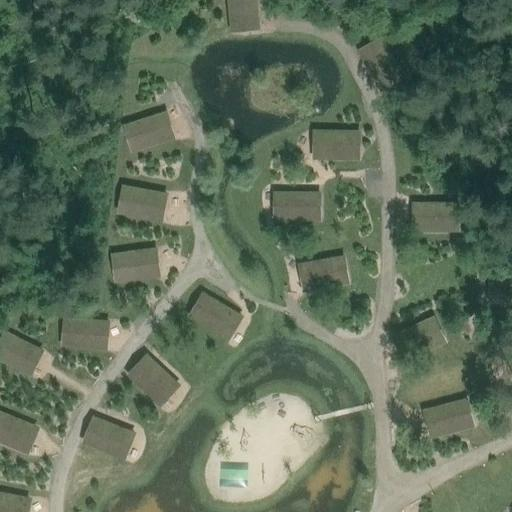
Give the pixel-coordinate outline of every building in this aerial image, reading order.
[(254,0),(229,0),(233,25),(258,22),(254,0)] [(381,39),(359,52),(378,84),(400,71),(381,39)] [(159,115),(123,126),(131,151),(166,140),(159,115)] [(358,133),(321,132),(320,157),(357,158),(358,133)] [(160,195),(123,187),(118,212),(155,220),(160,195)] [(319,195),(282,195),(280,220),(318,221),(319,195)] [(458,231),(457,204),(419,204),(419,232),(458,231)] [(154,276),(151,251),(112,255),(114,281),(154,276)] [(343,256),(306,263),(309,289),(346,283),(343,256)] [(511,278),(497,278),(497,303),(511,303),(511,278)] [(236,314),(203,294),(190,316),(223,336),(236,314)] [(445,341),(435,319),(400,334),(410,357),(445,341)] [(103,324),(66,321),(64,347),(101,350),(103,324)] [(36,350),(3,333),(0,338),(0,361),(23,374),(36,350)] [(174,384),(148,357),(129,374),(154,401),(174,384)] [(467,403),(432,412),(438,436),(473,427),(467,403)] [(29,426),(0,414),(0,441),(19,449),(29,426)] [(128,431),(93,418),(84,441),(119,455),(128,431)] [(18,511),(21,498),(0,494),(0,511),(18,511)]
